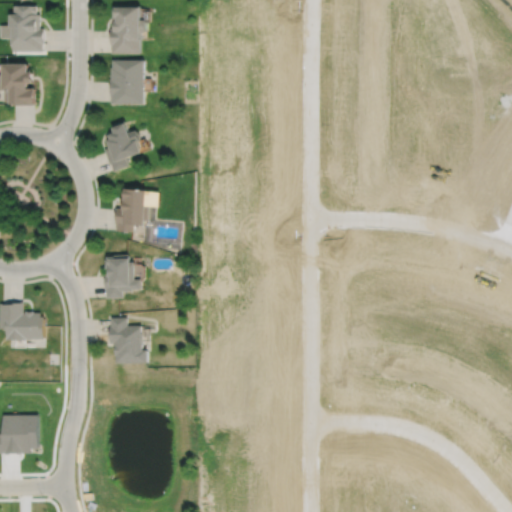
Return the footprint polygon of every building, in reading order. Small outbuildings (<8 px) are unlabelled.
[(16,5),(16,13),(12,13),(12,24),(1,24),(2,36),(14,36),(14,50),(45,50),(45,43),(46,43),(46,27),(42,27),(42,13),(39,13),(39,4),(16,5)] [(113,6),(113,28),(111,28),(111,44),(112,44),(112,52),(141,52),(141,6),(113,6)] [(113,59),(113,67),(112,67),(112,79),(110,79),(110,94),(111,94),(111,103),(144,103),(145,59),(113,59)] [(6,63),(6,74),(0,74),(0,89),(6,89),(6,100),(13,100),(13,104),(37,104),(37,88),(32,88),(32,82),(36,82),(36,71),(31,71),(32,63),(6,63)] [(113,127),(114,129),(111,130),(108,136),(109,140),(108,140),(111,147),(105,149),(110,163),(112,163),(114,170),(130,165),(127,158),(143,153),(139,141),(141,141),(140,138),(141,137),(139,132),(138,133),(137,130),(130,132),(126,123),(113,127)] [(126,189),(125,195),(124,195),(123,199),(126,200),(125,201),(124,209),(117,208),(115,223),(117,223),(116,230),(134,232),(135,226),(145,227),(146,221),(149,221),(150,205),(147,204),(148,191),(126,189)] [(106,260),(106,269),(108,269),(108,274),(106,274),(106,290),(107,290),(107,298),(124,298),(124,291),(134,291),(134,290),(143,290),(143,280),(135,280),(135,263),(131,263),(131,260),(130,260),(130,255),(114,255),(114,257),(108,257),(108,260),(106,260)] [(1,301),(1,325),(8,325),(8,336),(28,336),(46,336),(46,314),(42,314),(42,310),(35,310),(35,308),(27,308),(27,310),(25,310),(25,299),(8,299),(8,301),(1,301)] [(112,318),(112,326),(111,326),(111,343),(116,343),(116,355),(117,355),(117,363),(149,363),(148,351),(144,351),(143,336),(142,336),(142,326),(128,326),(128,318),(112,318)] [(4,414),(4,433),(0,433),(0,450),(7,450),(7,451),(19,451),(19,450),(30,450),(30,445),(38,445),(38,414),(24,414),(24,419),(13,419),(13,414),(4,414)]
